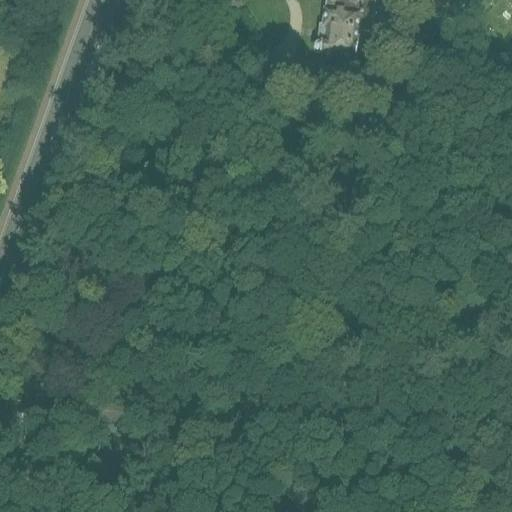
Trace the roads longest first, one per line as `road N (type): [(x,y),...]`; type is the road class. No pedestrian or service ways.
road 1 (tertiary): [(511,426),(0,426)]
road 2 (secondary): [(0,281),(101,0)]
